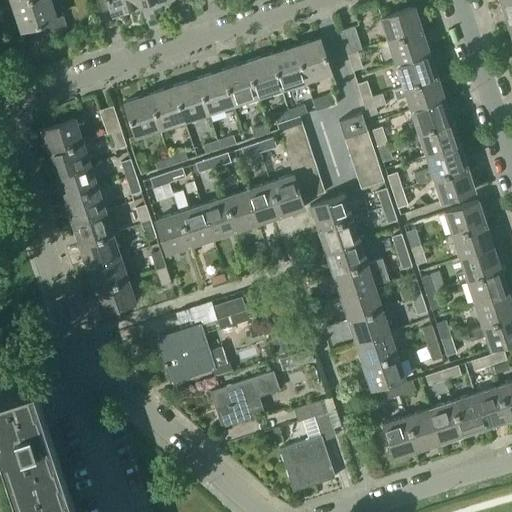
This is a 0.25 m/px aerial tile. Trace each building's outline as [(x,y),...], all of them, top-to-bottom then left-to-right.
[(55,18),(49,0),(22,0),(12,3),(21,30),(26,28),(30,40),(67,28),(63,15),(55,18)] [(137,0),(93,0),(98,13),(110,9),(112,14),(139,5),(137,0)] [(511,24),(511,0),(500,4),(508,26),(511,24)] [(379,17),(387,40),(420,29),(413,6),(379,17)] [(348,53),(357,50),(362,48),(355,25),(340,30),(348,53)] [(420,29),(387,40),(380,42),(384,52),(390,50),(395,63),(428,52),(420,29)] [(318,37),(293,45),(305,79),(329,71),(318,37)] [(293,45),(269,53),(280,87),(305,79),(293,45)] [(357,50),(348,53),(353,69),(363,66),(357,50)] [(402,86),(436,75),(428,52),(395,63),(402,86)] [(269,53),(244,61),(256,95),(280,87),(269,53)] [(244,61),(220,69),(232,103),(256,95),(244,61)] [(220,69),(196,77),(207,111),(232,103),(220,69)] [(443,98),(436,75),(402,86),(394,89),(397,98),(405,95),(410,109),(443,98)] [(196,77),(172,85),(183,120),(207,111),(196,77)] [(357,82),(363,99),(372,95),(366,79),(357,82)] [(172,85),(147,93),(159,128),(183,120),(172,85)] [(312,98),(316,108),(335,103),(335,101),(331,92),(312,98)] [(382,92),(372,95),(363,99),(368,114),(378,111),(376,106),(386,102),(382,92)] [(134,136),(159,128),(147,93),(122,102),(134,136)] [(417,131),(451,120),(443,98),(410,109),(417,131)] [(292,117),(299,115),(307,112),(303,103),(288,108),(292,117)] [(120,129),(112,105),(99,110),(107,134),(111,132),(120,129)] [(292,117),(288,108),(273,113),(276,122),(292,117)] [(343,137),(366,129),(361,112),(337,120),(343,137)] [(292,117),(276,122),(275,122),(279,134),(303,126),(299,115),(292,117)] [(41,128),(48,152),(81,141),(73,118),(41,128)] [(458,143),(451,120),(417,131),(425,154),(458,143)] [(270,131),(267,122),(252,127),(254,136),(270,131)] [(373,128),(378,144),(388,141),(382,125),(373,128)] [(279,134),(283,145),(306,137),(303,126),(279,134)] [(120,129),(111,132),(116,148),(125,145),(120,129)] [(370,140),(366,129),(343,137),(347,148),(370,140)] [(221,147),(236,142),(233,133),(218,138),(221,147)] [(274,136),(258,141),(261,151),(277,145),(274,136)] [(306,137),(283,145),(286,155),(310,147),(306,137)] [(206,152),(221,147),(218,138),(203,143),(206,152)] [(347,148),(351,160),(374,152),(370,140),(347,148)] [(89,164),(81,141),(48,152),(56,175),(89,164)] [(261,151),(258,141),(242,146),(245,156),(261,151)] [(393,157),(388,141),(378,144),(383,161),(393,157)] [(432,177),(466,166),(458,143),(425,154),(429,167),(415,172),(418,182),(432,177)] [(286,155),(290,166),(313,158),(310,147),(286,155)] [(173,163),(188,158),(185,149),(170,154),(173,163)] [(228,151),(212,156),(215,166),(231,161),(228,151)] [(374,152),(351,160),(354,171),(378,163),(374,152)] [(157,168),(173,163),(170,154),(155,159),(157,168)] [(215,166),(212,156),(196,161),(199,171),(215,166)] [(135,174),(130,158),(120,161),(125,177),(135,174)] [(290,166),(292,173),(294,177),(317,169),(313,158),(290,166)] [(354,171),(360,187),(360,188),(384,180),(378,163),(354,171)] [(96,187),(89,164),(56,175),(64,198),(96,187)] [(186,175),(183,166),(166,171),(169,180),(186,175)] [(474,190),(466,166),(432,177),(440,201),(474,190)] [(294,177),(297,187),(321,180),(317,169),(294,177)] [(388,174),(393,190),(403,187),(397,170),(388,174)] [(169,180),(166,171),(150,176),(153,186),(169,180)] [(297,187),(294,177),(292,173),(269,181),(280,214),(303,206),(301,199),(297,187)] [(135,174),(125,177),(131,193),(140,190),(135,174)] [(297,187),(301,199),(324,191),(321,180),(297,187)] [(269,181),(246,188),(257,222),(280,214),(269,181)] [(382,205),(392,202),(386,186),(377,189),(382,205)] [(104,210),(96,187),(64,198),(71,220),(104,210)] [(408,203),(403,187),(393,190),(398,206),(408,203)] [(179,210),(178,211),(189,244),(212,236),(201,203),(189,207),(183,188),(173,191),(179,210)] [(246,188),(224,195),(235,229),(257,222),(246,188)] [(318,228),(351,216),(343,193),(310,204),(318,228)] [(235,229),(224,195),(201,203),(212,236),(235,229)] [(451,233),(484,222),(477,200),(444,211),(451,233)] [(397,218),(392,202),(382,205),(387,221),(397,218)] [(140,223),(150,220),(145,204),(135,207),(140,223)] [(112,232),(104,210),(71,220),(79,243),(112,232)] [(189,244),(178,211),(155,218),(166,252),(189,244)] [(359,239),(351,216),(318,228),(325,250),(359,239)] [(155,236),(150,220),(140,223),(146,239),(155,236)] [(492,245),(484,222),(451,233),(459,256),(492,245)] [(411,246),(421,243),(416,227),(406,230),(411,246)] [(119,255),(112,232),(79,243),(86,265),(119,255)] [(397,251),(407,248),(401,232),(392,235),(397,251)] [(325,250),(333,273),(366,262),(359,239),(325,250)] [(421,243),(411,246),(417,263),(427,259),(421,243)] [(500,268),(492,245),(459,256),(466,279),(500,268)] [(403,267),(411,264),(412,264),(407,248),(397,251),(403,267)] [(155,268),(165,265),(160,249),(150,252),(155,268)] [(127,278),(119,255),(86,265),(94,289),(127,278)] [(333,273),(340,296),(374,285),(373,284),(389,278),(382,257),(366,262),(333,273)] [(170,281),(165,265),(155,268),(161,285),(170,281)] [(507,291),(500,268),(466,279),(474,302),(507,291)] [(224,272),(210,276),(213,284),(226,280),(224,272)] [(436,289),(431,273),(421,276),(427,292),(436,289)] [(134,301),(127,278),(94,289),(102,312),(134,301)] [(412,297),(422,294),(416,278),(407,281),(412,297)] [(374,285),(340,296),(348,319),(381,308),(374,285)] [(436,289),(427,292),(432,308),(441,305),(436,289)] [(482,325),(511,314),(511,304),(507,291),(474,302),(482,325)] [(418,313),(427,310),(422,294),(412,297),(418,313)] [(212,306),(216,319),(245,310),(241,296),(212,306)] [(381,308),(348,319),(355,341),(388,330),(381,308)] [(511,341),(511,314),(482,325),(467,330),(471,339),(485,334),(490,348),(511,341)] [(436,321),(442,338),(451,335),(445,318),(436,321)] [(427,343),(437,339),(431,323),(422,326),(427,343)] [(157,338),(170,380),(223,363),(217,346),(206,350),(198,325),(157,338)] [(388,330),(355,341),(363,365),(396,354),(388,330)] [(456,351),(451,335),(442,338),(447,354),(456,351)] [(277,354),(290,349),(285,336),(273,341),(277,354)] [(433,359),(442,356),(443,356),(437,339),(427,343),(433,359)] [(490,363),(507,358),(503,348),(487,354),(490,363)] [(396,354),(363,365),(371,388),(404,377),(396,354)] [(490,363),(487,354),(471,359),(474,369),(490,363)] [(510,368),(507,360),(493,365),(496,373),(510,368)] [(461,373),(458,364),(442,369),(445,378),(461,373)] [(445,378),(442,369),(426,374),(429,383),(445,378)] [(210,391),(222,426),(263,412),(257,395),(279,388),(274,370),(210,391)] [(0,388),(0,449),(20,511),(75,511),(32,378),(0,388)] [(416,388),(413,378),(396,383),(400,393),(416,388)] [(511,379),(496,385),(507,419),(511,417),(511,379)] [(400,393),(396,383),(380,389),(383,398),(400,393)] [(507,419),(496,385),(474,393),(485,426),(507,419)] [(485,426),(474,393),(450,400),(462,434),(485,426)] [(328,410),(324,397),(294,407),(298,420),(328,410)] [(462,434),(450,400),(427,408),(439,442),(462,434)] [(439,442),(427,408),(406,415),(417,449),(439,442)] [(279,448),(293,490),(334,476),(322,439),(336,434),(329,414),(315,418),(321,434),(279,448)] [(393,457),(417,449),(406,415),(382,423),(393,457)]
